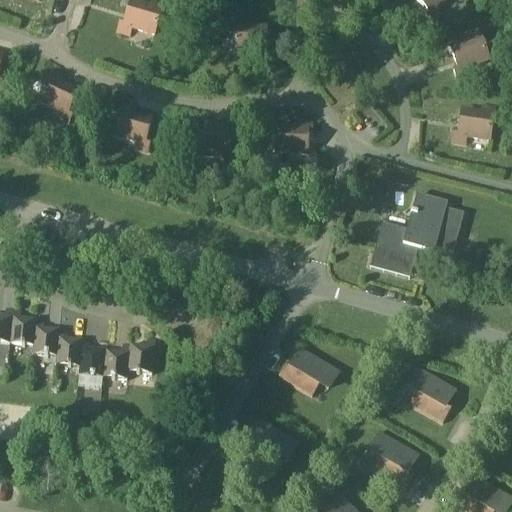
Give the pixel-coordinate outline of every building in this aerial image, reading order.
[(164,3),(154,0),(153,0),(150,9),(131,3),(125,25),(120,24),(117,33),(129,37),(131,31),(153,38),(159,19),(164,3)] [(447,0),(414,0),(428,14),(424,17),(431,25),(440,16),(436,11),(447,0)] [(266,30),(246,29),(246,22),(235,22),(233,55),(257,56),(256,63),(269,63),(269,53),(265,53),(266,30)] [(475,32),(465,36),(468,42),(449,50),(457,71),(453,72),(457,82),(468,77),(466,71),(488,63),(475,32)] [(77,94),(59,85),(62,79),(52,74),(38,104),(59,114),(57,120),(68,125),(72,116),(68,114),(77,94)] [(151,122),(131,116),(133,110),(122,107),(114,139),(136,145),(135,151),(147,154),(150,145),(145,143),(151,122)] [(493,110),(482,109),(481,116),(462,113),(458,135),(454,134),(452,144),(465,146),(465,140),(489,143),(493,110)] [(306,135),(311,135),(311,124),(299,124),(299,131),(275,131),(275,164),(286,164),(286,157),(307,157),(306,135)] [(229,134),(209,133),(209,126),(198,126),(197,159),(220,160),(220,166),(233,167),(233,157),(228,156),(229,134)] [(463,216),(445,211),(446,206),(417,198),(412,214),(411,214),(410,217),(418,219),(414,234),(382,226),(371,264),(411,275),(417,253),(432,256),(431,260),(450,264),(463,216)] [(0,346),(9,347),(13,312),(5,311),(5,319),(0,318),(0,346)] [(33,349),(36,323),(20,321),(21,313),(13,312),(9,347),(33,349)] [(56,360),(59,333),(43,332),(44,323),(36,323),(33,349),(32,357),(56,360)] [(79,370),(82,343),(66,342),(67,334),(59,333),(56,360),(55,368),(79,370)] [(155,343),(147,342),(146,350),(130,348),(127,375),(151,377),(155,343)] [(102,381),(105,354),(89,353),(90,344),(82,343),(79,370),(78,378),(102,381)] [(130,348),(122,347),(121,356),(105,354),(102,381),(126,383),(127,375),(130,348)] [(341,375),(299,351),(299,352),(300,352),(293,363),(296,365),(294,369),(287,365),(279,379),(312,399),(320,386),(328,391),(338,375),(340,376),(341,375)] [(443,425),(451,411),(444,407),(446,403),(450,405),(456,394),(457,394),(457,393),(416,369),(416,370),(418,372),(409,388),(416,393),(409,406),(443,425)] [(511,414),(509,419),(511,420),(511,422),(511,425),(503,420),(495,434),(511,444),(511,414)] [(300,446),(258,422),(257,423),(258,423),(252,434),(255,436),(252,440),(245,436),(237,450),(271,470),(279,457),(287,461),(296,446),(299,447),(300,446)] [(372,471),(406,490),(414,476),(406,472),(409,468),(412,470),(419,458),(420,459),(420,458),(379,434),(378,435),(381,437),(371,453),(379,458),(372,471)] [(506,511),(511,502),(511,500),(474,479),(474,480),(468,492),(471,494),(469,498),(462,493),(454,507),(461,511),(506,511)] [(355,511),(341,497),(340,498),(342,500),(329,511),(355,511)]
